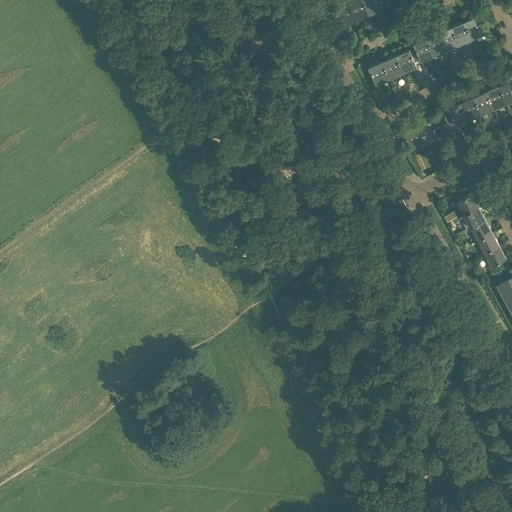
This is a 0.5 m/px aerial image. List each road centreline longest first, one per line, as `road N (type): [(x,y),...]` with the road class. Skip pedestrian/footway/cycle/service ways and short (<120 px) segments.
road 1 (track): [(510,511),(349,236),(267,296),(87,0)]
road 2 (track): [(267,296),(388,498),(404,511)]
road 3 (track): [(166,131),(0,255)]
road 4 (residential): [(511,369),(411,195)]
road 5 (residential): [(369,124),(511,43)]
road 6 (residential): [(334,62),(442,0)]
